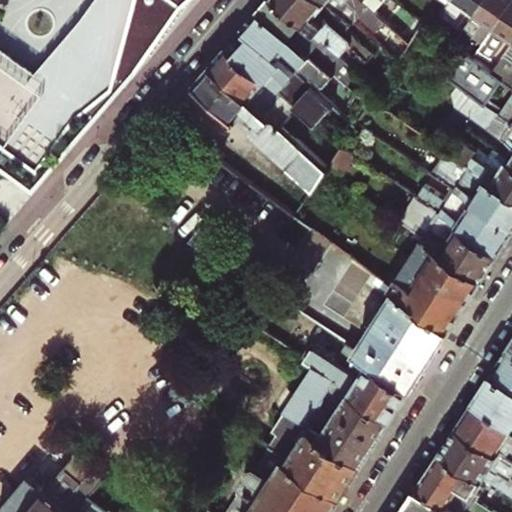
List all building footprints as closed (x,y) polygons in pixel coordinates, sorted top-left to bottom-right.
[(106,0),(64,69),(0,31),(0,39),(71,82),(117,19),(126,0),(106,0)] [(0,0),(0,156),(42,183),(146,62),(188,2),(190,0),(126,0),(117,19),(71,82),(0,39),(0,12),(7,0),(0,0)] [(335,56),(341,49),(284,0),(269,0),(263,7),(345,81),(345,82),(353,73),(335,56)] [(327,21),(318,13),(328,0),(284,0),(341,49),(383,86),(389,77),(382,70),(367,57),(369,55),(354,42),(355,40),(332,20),(328,19),(327,21)] [(382,17),(364,1),(363,0),(329,0),(352,18),(357,12),(375,26),(382,17)] [(473,27),(468,23),(485,0),(451,0),(430,26),(434,29),(453,43),(465,27),(469,31),(473,27)] [(485,42),(497,23),(511,2),(511,0),(485,0),(468,23),(473,27),(469,31),(475,35),(485,42)] [(511,58),(505,53),(511,44),(511,2),(497,23),(485,42),(479,49),(486,54),(498,63),(503,57),(509,62),(511,58)] [(418,32),(428,39),(434,29),(430,26),(424,22),(418,32)] [(354,122),(321,92),(255,33),(238,51),(283,92),(284,93),(335,140),(343,148),(358,125),(354,122)] [(269,107),(283,92),(238,51),(231,44),(214,63),(263,108),(266,104),(269,107)] [(511,44),(505,53),(511,58),(509,62),(503,57),(498,63),(492,72),(503,79),(511,85),(511,78),(508,76),(511,70),(511,44)] [(487,104),(491,99),(503,79),(492,72),(473,58),(463,51),(448,74),(482,100),(487,104)] [(382,70),(389,77),(401,59),(393,53),(382,70)] [(329,169),(298,140),(263,108),(214,63),(198,82),(241,120),(243,116),(255,126),(252,130),(317,188),(329,169)] [(511,120),(511,98),(505,109),(491,99),(487,104),(502,114),(511,120)] [(511,159),(511,120),(502,114),(489,128),(504,138),(511,143),(511,152),(509,157),(511,159)] [(449,149),(452,151),(461,136),(444,125),(435,140),(449,149)] [(511,190),(511,159),(509,157),(496,149),(491,156),(461,136),(452,151),(511,190)] [(511,222),(511,190),(452,151),(449,149),(434,172),(458,188),(511,222)] [(503,251),(511,237),(511,222),(458,188),(451,199),(427,184),(419,197),(441,211),(503,251)] [(487,276),(503,251),(441,211),(430,227),(426,228),(419,224),(415,229),(427,237),(487,276)] [(396,285),(454,327),(487,276),(427,237),(396,285)] [(205,253),(212,260),(220,251),(212,244),(205,253)] [(346,341),(416,386),(454,327),(396,285),(380,274),(376,280),(396,295),(369,336),(358,329),(357,325),(326,305),(315,321),(346,341)] [(397,415),(416,386),(346,341),(334,358),(313,344),(311,348),(307,346),(302,353),(317,363),(397,415)] [(511,347),(499,368),(511,376),(511,347)] [(368,459),(397,415),(317,363),(289,407),(368,459)] [(511,376),(499,368),(481,396),(511,416),(511,376)] [(511,416),(481,396),(463,423),(511,455),(511,416)] [(346,493),(368,459),(289,407),(275,428),(282,432),(273,446),(346,493)] [(511,455),(463,423),(446,449),(488,476),(511,491),(511,455)] [(333,511),(346,493),(273,446),(260,466),(251,468),(243,480),(247,487),(229,511),(333,511)] [(482,493),(479,491),(488,476),(446,449),(424,484),(467,511),(499,511),(479,499),(482,493)] [(29,511),(78,511),(91,497),(106,480),(78,455),(29,511)] [(467,511),(424,484),(405,511),(467,511)] [(78,511),(112,511),(109,510),(91,497),(78,511)]
